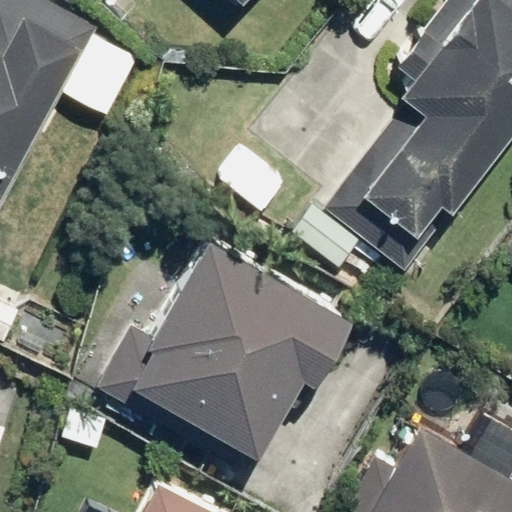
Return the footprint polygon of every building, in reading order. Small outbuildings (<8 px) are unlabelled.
[(0,0),(0,191),(97,10),(77,0),(0,0)] [(511,0),(434,0),(397,50),(412,61),(403,72),(414,80),(330,191),(411,253),(511,119),(511,0)] [(358,294),(213,212),(153,317),(131,304),(96,365),(253,454),(312,352),(322,357),(358,294)] [(32,299),(0,282),(0,330),(11,337),(32,299)] [(123,410),(65,387),(49,428),(106,451),(123,410)] [(511,511),(511,446),(428,398),(397,450),(379,440),(348,491),(354,511),(511,511)] [(133,511),(89,488),(76,511),(276,511),(163,454),(133,511)]
